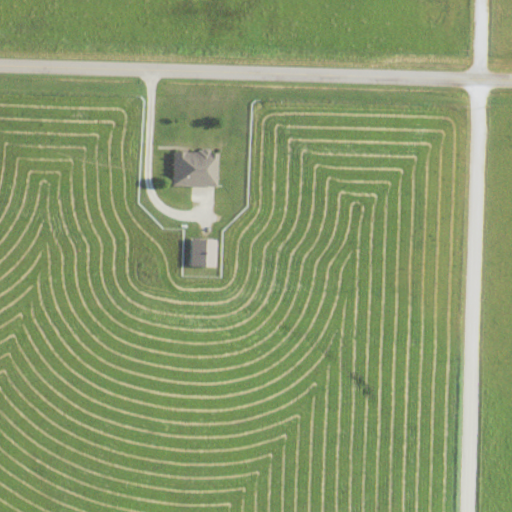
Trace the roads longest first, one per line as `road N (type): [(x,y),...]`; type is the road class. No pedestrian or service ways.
road 1 (residential): [(467,511),(484,0)]
road 2 (tertiary): [(511,82),(0,66)]
